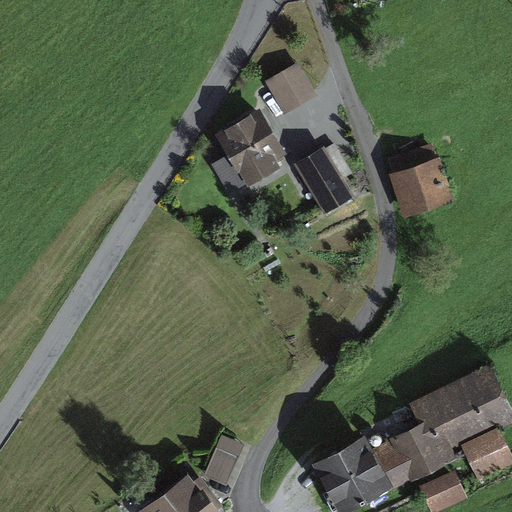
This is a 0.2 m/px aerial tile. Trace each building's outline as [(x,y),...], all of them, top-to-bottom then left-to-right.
[(297,61),(266,80),(284,110),(316,93),(297,61)] [(262,103),(224,123),(232,138),(227,141),(242,168),(250,164),(254,173),(279,160),(275,152),(286,147),(262,103)] [(436,137),(396,148),(412,206),(452,195),(436,137)] [(326,142),(302,156),(322,190),(346,176),(326,142)] [(403,436),(375,448),(366,428),(315,451),(339,504),(458,450),(453,440),(511,413),(511,405),(493,363),(414,398),(421,414),(398,425),(403,436)] [(511,438),(506,425),(469,442),(482,470),(511,456),(511,438)] [(236,439),(221,432),(203,473),(226,484),(244,442),(236,439)] [(193,463),(141,500),(149,511),(207,511),(221,502),(193,463)] [(461,470),(430,484),(439,503),(469,489),(461,470)]
